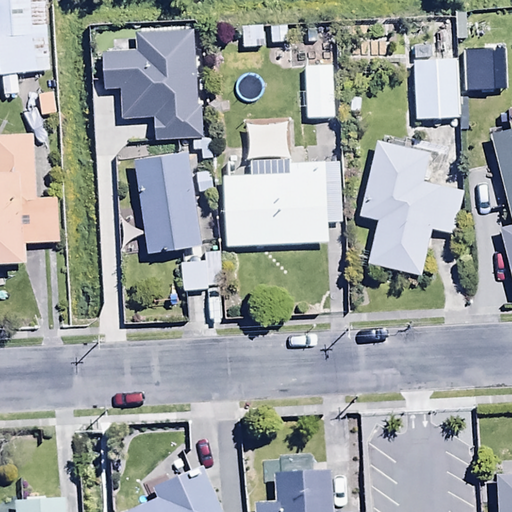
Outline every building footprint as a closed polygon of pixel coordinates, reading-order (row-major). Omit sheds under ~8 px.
[(47,0),(0,0),(0,81),(49,81),(47,0)] [(278,31),(242,30),(242,53),(278,53),(278,31)] [(138,58),(105,59),(106,98),(123,97),(125,127),(156,125),(157,148),(205,147),(203,111),(198,111),(196,39),(137,41),(138,58)] [(508,53),(463,54),(464,99),(508,98),(508,53)] [(416,65),(417,126),(463,125),(461,64),(416,65)] [(335,71),(306,71),(308,124),(336,123),(335,71)] [(511,108),(506,110),(511,132),(511,137),(494,142),(511,214),(511,231),(501,234),(511,278),(511,108)] [(0,272),(28,272),(28,249),(62,248),(60,205),(38,206),(36,142),(0,143),(0,272)] [(378,148),(360,223),(379,227),(370,271),(424,282),(434,237),(454,241),(463,199),(423,190),(430,159),(378,148)] [(190,158),(134,166),(149,263),(204,254),(190,158)] [(225,182),(228,253),(331,250),(330,228),(343,227),(342,168),(293,169),(293,163),(250,164),(251,181),(225,182)] [(224,291),(221,256),(207,257),(208,267),(183,269),(185,298),(210,296),(210,292),(224,291)] [(141,511),(220,511),(204,475),(156,497),(159,505),(141,511)] [(511,511),(511,479),(498,480),(499,511),(511,511)] [(276,511),(268,511),(335,511),(335,481),(276,482),(276,511)] [(450,492),(450,484),(386,485),(387,511),(459,511),(458,492),(450,492)]
